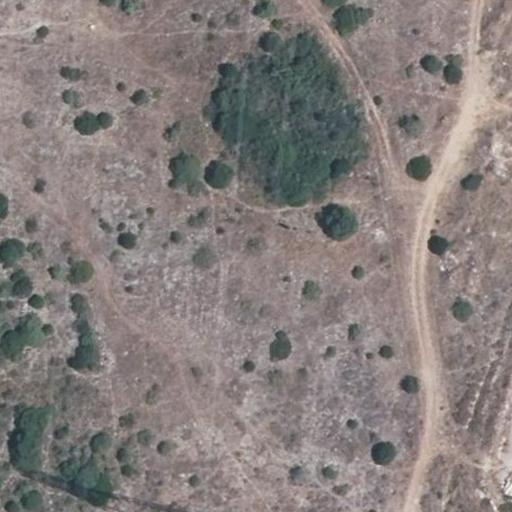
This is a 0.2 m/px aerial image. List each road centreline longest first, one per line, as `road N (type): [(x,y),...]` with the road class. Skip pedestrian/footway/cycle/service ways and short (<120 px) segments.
road 1 (track): [(306,0),(363,90),(410,248),(439,403),(414,511)]
road 2 (track): [(473,101),(436,181),(416,281)]
road 3 (track): [(481,0),(473,101),(511,114)]
